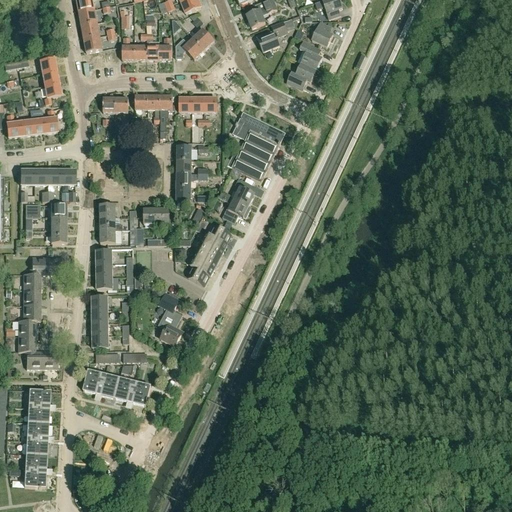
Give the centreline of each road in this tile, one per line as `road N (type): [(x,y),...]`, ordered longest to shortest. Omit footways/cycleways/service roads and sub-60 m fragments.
road 1 (residential): [(142,444),(311,115)]
road 2 (residential): [(67,417),(87,148)]
road 3 (unknown): [(87,148),(155,150),(163,161),(156,193),(86,192)]
road 4 (residential): [(76,91),(211,83)]
road 5 (residential): [(311,115),(362,14),(357,0)]
